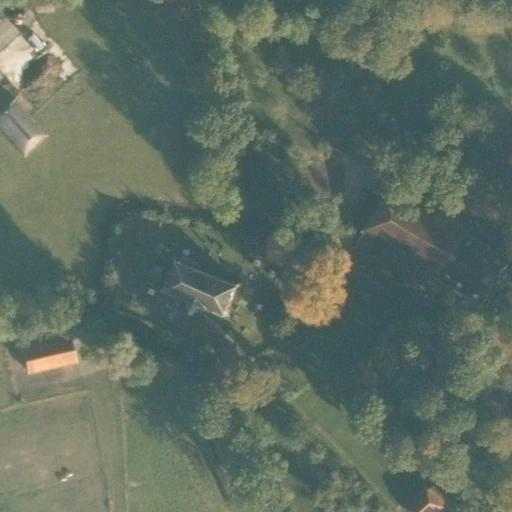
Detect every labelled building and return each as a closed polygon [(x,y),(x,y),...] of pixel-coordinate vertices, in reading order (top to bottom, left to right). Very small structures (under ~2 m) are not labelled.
[(0,110),(0,132),(23,157),(47,135),(13,99),(0,110)] [(509,260),(467,234),(473,224),(397,176),(357,240),(412,275),(415,272),(429,280),(432,274),(481,305),(509,260)] [(182,255),(179,263),(199,270),(202,263),(182,255)] [(197,303),(226,315),(237,286),(199,270),(179,263),(175,261),(163,290),(188,300),(185,306),(194,310),(197,303)] [(75,362),(67,326),(20,337),(29,373),(75,362)] [(402,506),(407,511),(437,511),(443,507),(425,485),(402,506)]
